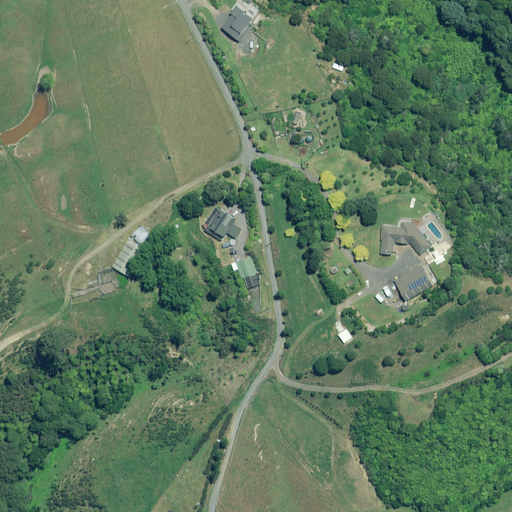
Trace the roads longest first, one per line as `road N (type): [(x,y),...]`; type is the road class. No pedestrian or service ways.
road 1 (residential): [(211,511),(240,413),(276,351),(279,318),(253,162),(179,0)]
road 2 (unknown): [(251,156),(317,188),(339,251),(378,286)]
